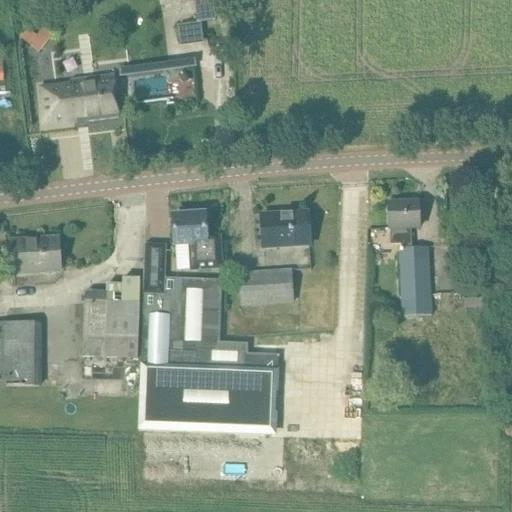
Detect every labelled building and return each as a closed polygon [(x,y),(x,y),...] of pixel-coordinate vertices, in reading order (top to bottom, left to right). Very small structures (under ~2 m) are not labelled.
[(172,0),(173,4),(195,1),(198,23),(215,21),(212,0),(172,0)] [(30,28),(25,43),(45,50),(50,35),(30,28)] [(114,80),(38,90),(43,128),(119,118),(114,80)] [(186,86),(127,93),(131,117),(190,109),(186,86)] [(400,250),(401,318),(429,316),(427,248),(412,249),(411,229),(419,229),(418,204),(388,205),(389,230),(390,230),(390,246),(401,245),(401,250),(400,250)] [(308,214),(261,217),(263,249),(310,246),(308,214)] [(190,246),(192,271),(221,269),(219,242),(206,243),(205,217),(173,218),(175,246),(190,246)] [(10,243),(12,275),(60,272),(58,240),(10,243)] [(164,272),(144,271),(138,430),(269,433),(273,355),(279,357),(279,336),(255,338),(256,347),(248,347),(248,345),(221,345),(222,282),(164,280),(164,272)] [(293,303),(291,271),(239,275),(241,307),(293,303)] [(107,294),(86,294),(83,358),(137,359),(140,281),(122,281),(122,287),(107,286),(107,294)] [(40,325),(0,325),(0,387),(40,387),(40,325)]
